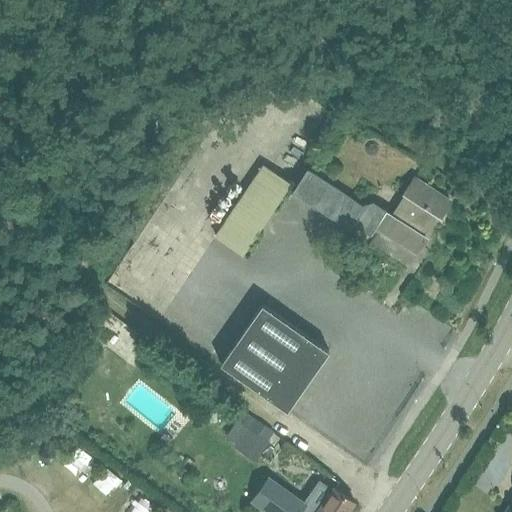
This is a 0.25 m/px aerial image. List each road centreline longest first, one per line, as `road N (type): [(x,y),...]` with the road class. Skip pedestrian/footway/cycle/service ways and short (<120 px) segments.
road 1 (track): [(0,92),(18,142),(100,288),(278,418)]
road 2 (tertiary): [(393,511),(511,315)]
